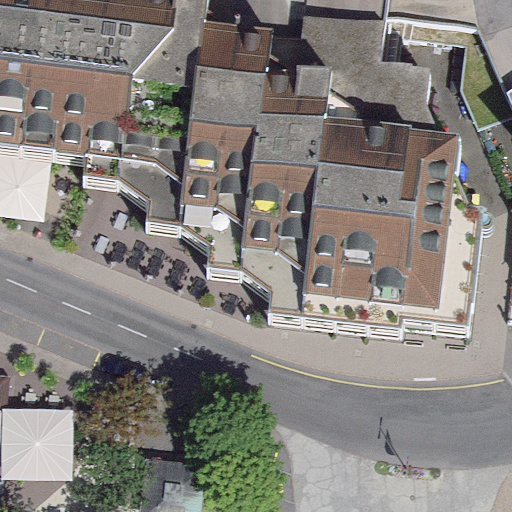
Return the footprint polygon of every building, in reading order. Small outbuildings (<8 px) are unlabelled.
[(0,0),(0,72),(198,96),(205,34),(208,0),(0,0)] [(198,96),(0,72),(0,159),(82,169),(80,191),(143,198),(138,234),(206,242),(202,280),(267,287),(262,326),(464,349),(480,212),(455,209),(462,146),(427,142),(434,85),(379,79),(384,30),(359,27),(312,22),(310,46),(205,34),(198,96)] [(0,184),(0,220),(43,225),(47,188),(0,184)] [(0,414),(6,415),(10,377),(0,375),(0,414)] [(226,511),(225,473),(156,475),(157,511),(226,511)]
